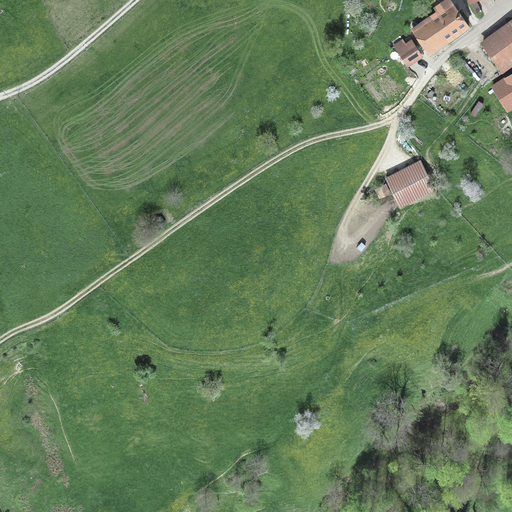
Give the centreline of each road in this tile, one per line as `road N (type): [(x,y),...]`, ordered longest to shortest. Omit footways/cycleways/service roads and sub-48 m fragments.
road 1 (track): [(397,120),(290,150),(91,293),(0,341)]
road 2 (track): [(436,67),(349,210),(342,246),(388,205)]
road 3 (track): [(129,0),(69,53),(0,94)]
